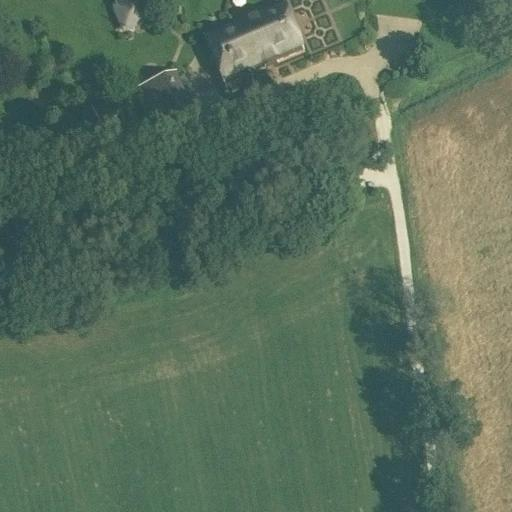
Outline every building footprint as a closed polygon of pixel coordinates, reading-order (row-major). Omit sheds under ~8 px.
[(126,28),(148,22),(142,0),(120,6),(126,28)] [(204,38),(228,96),(253,85),(248,74),(302,51),(282,5),(204,38)] [(136,91),(154,133),(192,117),(174,75),(136,91)] [(258,106),(262,117),(277,111),(272,100),(258,106)] [(114,101),(82,115),(91,137),(123,123),(114,101)]
